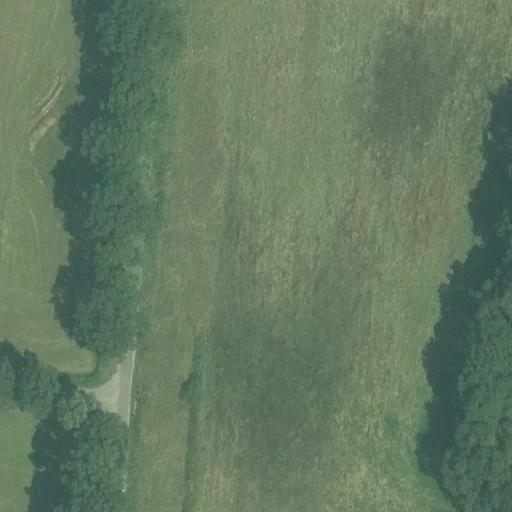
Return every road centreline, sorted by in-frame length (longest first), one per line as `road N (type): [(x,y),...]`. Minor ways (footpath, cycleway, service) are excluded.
road 1 (tertiary): [(121,406),(155,0)]
road 2 (unclassified): [(0,383),(121,406)]
